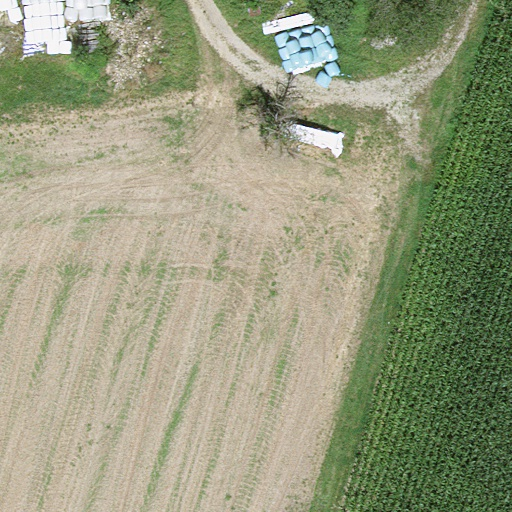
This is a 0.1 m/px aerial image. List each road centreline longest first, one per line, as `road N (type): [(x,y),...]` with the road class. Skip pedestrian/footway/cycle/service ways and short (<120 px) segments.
road 1 (track): [(439,55),(309,511)]
road 2 (track): [(215,0),(249,49),(297,89),(377,83),(439,55),(461,0)]
